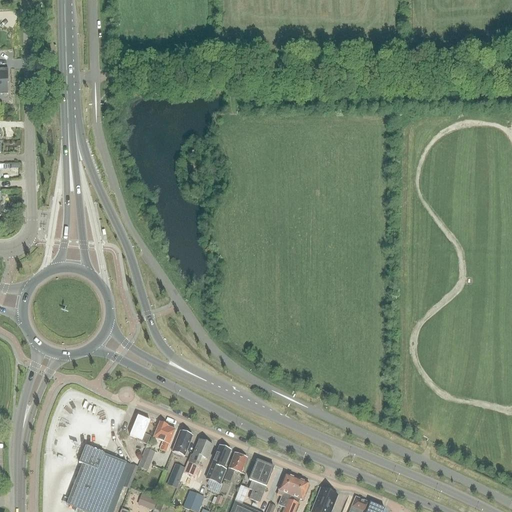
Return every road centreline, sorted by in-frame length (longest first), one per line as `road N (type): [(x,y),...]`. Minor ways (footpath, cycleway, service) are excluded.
road 1 (track): [(511,71),(94,77)]
road 2 (primary): [(205,386),(159,342),(126,244),(67,123)]
road 3 (primary): [(88,349),(334,464)]
road 4 (unclassified): [(511,507),(289,399)]
road 5 (residential): [(23,242),(32,215),(28,0)]
road 6 (residential): [(126,397),(327,481)]
road 7 (primary): [(492,511),(341,446)]
road 8 (primary): [(341,446),(205,386)]
road 9 (primary): [(67,123),(65,0)]
road 10 (primary): [(334,464),(446,511)]
